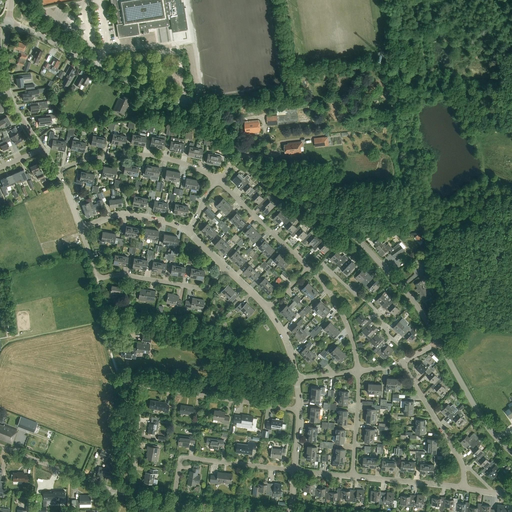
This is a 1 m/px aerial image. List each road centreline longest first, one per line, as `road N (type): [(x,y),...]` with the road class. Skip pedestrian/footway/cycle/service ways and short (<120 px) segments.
road 1 (unclassified): [(245,150),(206,118),(6,23)]
road 2 (unclassified): [(436,339),(355,237),(294,197),(245,150)]
road 3 (residential): [(133,495),(145,386),(298,410)]
road 4 (track): [(119,492),(126,393),(105,324)]
road 5 (residential): [(217,179),(134,154),(57,173)]
road 6 (track): [(511,194),(443,223),(355,237)]
road 7 (residential): [(294,470),(184,456),(173,503)]
road 8 (unclassified): [(133,495),(0,446)]
road 9 (residential): [(463,487),(463,467),(401,363)]
road 10 (residential): [(96,275),(205,287),(224,268)]
road 11 (unclassified): [(511,452),(494,436),(436,339)]
road 12 (residential): [(41,150),(7,92),(6,23)]
road 13 (residential): [(410,356),(357,294),(326,268),(314,273)]
road 14 (residential): [(307,268),(217,179)]
